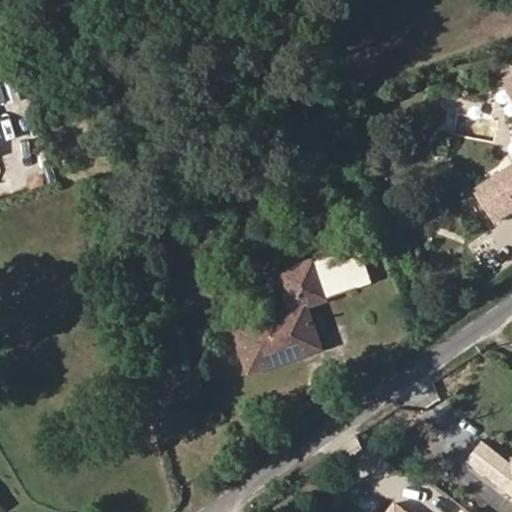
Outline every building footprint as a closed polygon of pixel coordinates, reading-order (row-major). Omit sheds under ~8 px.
[(511,72),(503,79),(511,92),(511,164),(475,189),(497,220),(511,210),(511,72)] [(369,280),(357,245),(342,250),(354,285),(369,280)] [(354,285),(342,250),(314,261),(326,295),(354,285)] [(235,327),(249,368),(320,343),(306,302),(326,295),(314,261),(280,273),(292,306),(235,327)] [(135,311),(156,305),(149,283),(127,289),(135,311)] [(511,485),(511,455),(511,457),(484,436),(470,453),(511,485)] [(416,511),(397,496),(384,511),(416,511)]
